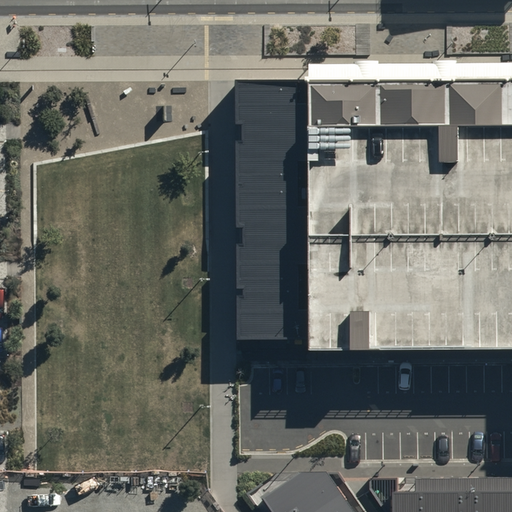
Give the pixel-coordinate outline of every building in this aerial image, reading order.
[(311,125),(511,124),(511,81),(311,82),(311,125)] [(307,82),(236,83),(239,349),(308,348),(307,82)] [(511,124),(311,125),(312,351),(330,351),(511,350),(511,124)] [(353,511),(326,472),(301,473),(266,494),(277,511),(353,511)] [(511,511),(511,476),(369,476),(369,488),(386,511),(511,511)]
